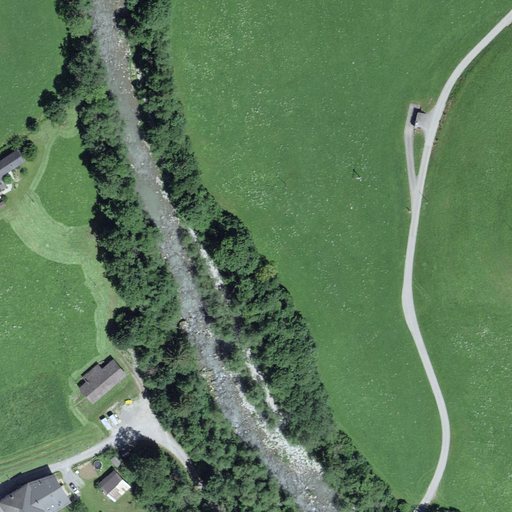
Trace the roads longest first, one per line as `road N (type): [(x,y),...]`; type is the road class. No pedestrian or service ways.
road 1 (unclassified): [(420,511),(446,433),(408,306),(420,185),(442,98),(511,15)]
road 2 (unclassified): [(0,488),(117,438),(144,435),(179,452),(219,511)]
